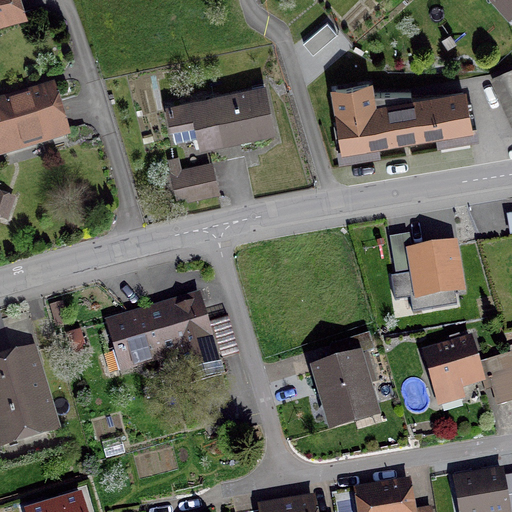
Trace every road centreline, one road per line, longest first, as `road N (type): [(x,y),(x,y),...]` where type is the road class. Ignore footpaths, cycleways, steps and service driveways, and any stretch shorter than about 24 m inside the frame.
road 1 (residential): [(213,227),(287,479),(511,442)]
road 2 (residential): [(511,173),(213,227)]
road 3 (residential): [(213,227),(0,284)]
